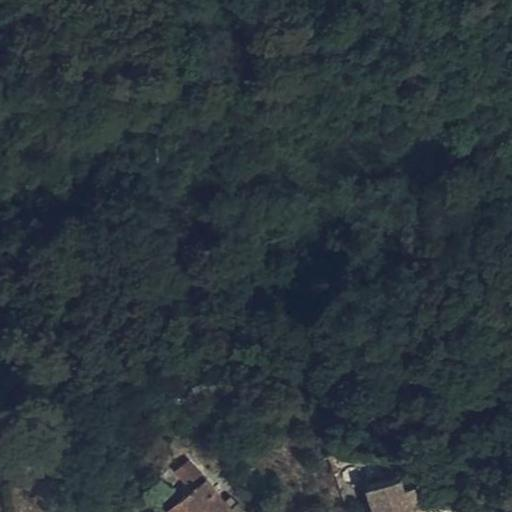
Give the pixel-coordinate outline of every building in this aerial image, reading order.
[(192,488),(206,477),(189,457),(174,469),(192,488)] [(378,511),(405,511),(402,503),(412,500),(421,498),(417,479),(407,482),(403,471),(369,480),(378,511)] [(193,511),(246,511),(238,502),(231,508),(206,477),(192,488),(181,498),(193,511)] [(168,511),(193,511),(181,498),(167,510),(168,511)] [(402,503),(405,511),(415,511),(412,500),(402,503)]
